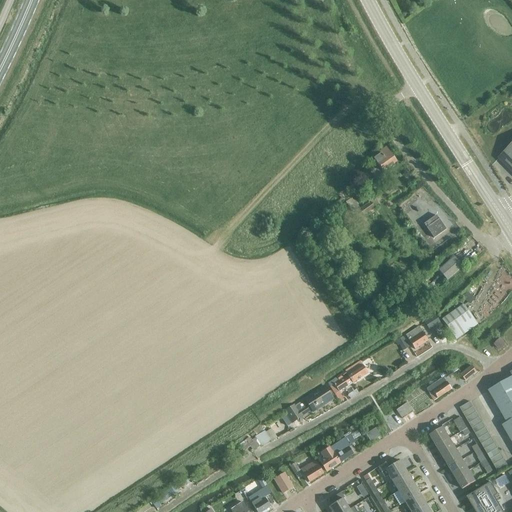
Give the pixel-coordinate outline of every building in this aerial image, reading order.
[(511,144),(498,159),(511,172),(511,144)] [(382,172),(395,162),(384,147),(377,153),(378,154),(372,159),(382,172)] [(346,215),(358,207),(351,198),(340,205),(346,215)] [(370,202),(358,210),(363,216),(374,208),(370,202)] [(436,216),(424,224),(433,238),(446,230),(436,216)] [(453,257),(437,271),(447,281),(462,268),(453,257)] [(466,293),(461,299),(466,304),(472,298),(466,293)] [(455,338),(474,324),(461,306),(442,321),(455,338)] [(429,330),(439,324),(436,318),(426,325),(429,330)] [(414,350),(427,341),(419,328),(406,336),(414,350)] [(402,337),(397,340),(397,341),(403,351),(409,348),(403,337),(402,337)] [(499,349),(504,345),(499,339),(494,344),(499,349)] [(346,375),(351,383),(367,373),(359,362),(343,372),(346,375)] [(464,381),(476,372),(471,366),(459,375),(464,381)] [(336,377),(327,383),(335,394),(336,393),(338,392),(351,383),(346,375),(343,372),(336,377)] [(511,377),(488,391),(507,424),(511,420),(511,377)] [(451,389),(446,382),(446,383),(443,378),(437,382),(426,389),(434,401),(451,389)] [(286,413),(281,416),(287,426),(292,423),(302,417),(302,416),(311,410),(312,412),(332,399),(324,386),(304,399),(304,400),(295,406),(294,405),(284,411),(286,413)] [(470,402),(459,408),(463,413),(473,407),(470,402)] [(401,407),(407,415),(412,411),(407,403),(401,407)] [(396,410),(402,419),(407,415),(401,407),(396,410)] [(473,407),(463,413),(466,419),(476,412),(473,407)] [(476,412),(466,419),(469,424),(479,418),(476,412)] [(462,432),(466,429),(460,418),(453,422),(460,433),(462,432)] [(479,418),(469,424),(472,429),(482,423),(479,418)] [(511,420),(507,424),(503,426),(511,442),(511,420)] [(482,423),(472,429),(475,434),(485,428),(482,423)] [(380,436),(375,428),(365,435),(370,442),(380,436)] [(437,447),(450,439),(443,428),(430,436),(437,447)] [(485,428),(475,434),(478,439),(488,433),(485,428)] [(357,432),(350,436),(353,441),(360,437),(357,432)] [(336,443),(338,446),(330,451),(338,463),(352,454),(347,447),(349,446),(348,444),(352,441),(347,433),(342,436),(343,439),(336,443)] [(488,433),(478,439),(481,444),(491,438),(488,433)] [(250,447),(252,450),(259,446),(254,438),(252,439),(249,436),(242,442),(246,450),(250,447)] [(491,438),(481,444),(484,449),(494,443),(491,438)] [(450,439),(437,447),(443,457),(456,449),(450,439)] [(494,443),(484,449),(487,455),(497,448),(494,443)] [(497,448),(487,455),(490,460),(500,454),(497,448)] [(322,459),(319,461),(326,471),(338,463),(330,451),(329,449),(320,454),(322,459)] [(463,460),(456,449),(443,457),(449,468),(463,460)] [(500,454),(490,460),(493,465),(504,459),(500,454)] [(391,481),(406,472),(399,461),(394,464),(391,459),(378,467),(384,477),(388,476),(391,481)] [(504,459),(493,465),(496,470),(507,464),(504,459)] [(308,482),(321,473),(313,460),(300,469),(308,482)] [(469,470),(463,460),(449,468),(456,479),(469,470)] [(299,471),(295,463),(289,466),(294,474),(299,471)] [(507,464),(496,470),(499,474),(509,468),(507,464)] [(469,470),(456,479),(462,490),(476,482),(469,470)] [(406,472),(391,481),(397,492),(413,483),(406,472)] [(284,473),(273,479),(281,493),(292,486),(284,473)] [(376,490),(371,481),(367,484),(372,492),(376,490)] [(397,492),(392,495),(399,506),(404,503),(419,493),(413,483),(397,492)] [(503,511),(495,497),(499,495),(491,483),(467,497),(475,511),(503,511)] [(174,495),(170,489),(150,502),(155,510),(160,507),(159,505),(174,495)] [(255,500),(251,503),(256,511),(260,511),(269,506),(262,496),(260,492),(253,497),(255,500)] [(331,511),(344,511),(349,510),(342,499),(344,498),(340,492),(328,500),(331,505),(328,507),(331,511)] [(383,501),(378,492),(373,495),(378,503),(383,501)] [(412,511),(426,504),(419,493),(404,503),(409,511),(412,511)] [(247,511),(241,503),(230,510),(231,511),(247,511)] [(388,511),(389,511),(384,503),(380,505),(383,511),(388,511)]
